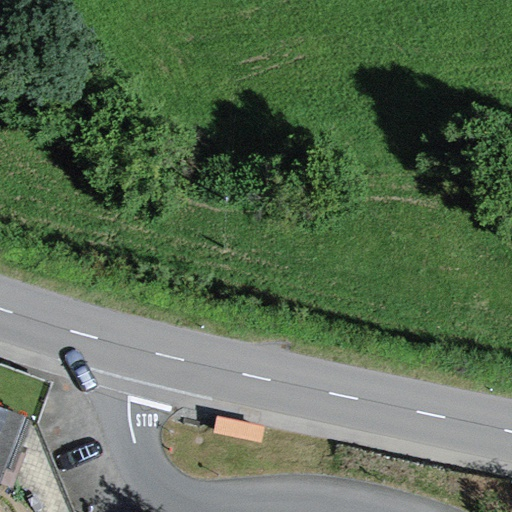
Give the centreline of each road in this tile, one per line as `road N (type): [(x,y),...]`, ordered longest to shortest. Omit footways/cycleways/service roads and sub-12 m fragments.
road 1 (tertiary): [(133,350),(511,433)]
road 2 (residential): [(133,350),(129,440),(154,485),(210,504),(364,511)]
road 3 (tertiary): [(0,306),(133,350)]
